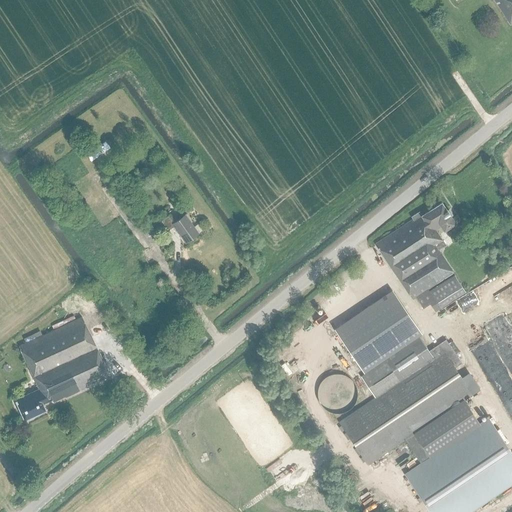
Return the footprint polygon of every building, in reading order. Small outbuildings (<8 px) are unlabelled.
[(494,0),(511,26),(511,0),(458,0),(459,1),(459,0),(494,0)] [(86,155),(91,161),(110,148),(105,141),(86,155)] [(102,208),(106,204),(99,194),(94,198),(87,188),(77,195),(98,225),(109,217),(102,208)] [(153,211),(147,203),(143,206),(149,214),(153,211)] [(414,302),(429,291),(455,274),(437,247),(442,244),(434,233),(441,228),(445,233),(456,225),(443,205),(423,218),(420,213),(412,218),(414,221),(376,245),(414,302)] [(174,226),(186,243),(198,234),(185,215),(175,222),(169,215),(161,220),(168,230),(174,226)] [(511,267),(495,276),(499,283),(495,285),(498,292),(511,285),(511,267)] [(466,290),(455,274),(429,291),(440,307),(466,290)] [(391,288),(333,327),(363,372),(421,333),(391,288)] [(65,308),(87,298),(84,292),(62,302),(65,308)] [(112,378),(82,318),(20,350),(40,389),(14,402),(25,423),(47,412),(43,406),(53,401),(54,404),(66,398),(67,401),(112,378)] [(473,395),(461,378),(453,365),(460,360),(446,340),(429,351),(419,336),(360,376),(374,397),(338,422),(367,466),(405,440),(420,463),(404,474),(429,511),(471,511),(511,484),(511,453),(488,418),(429,458),(414,435),(473,395)] [(478,393),(486,388),(476,371),(468,376),(478,393)] [(349,409),(352,381),(346,380),(346,376),(331,375),(328,406),(349,409)]
